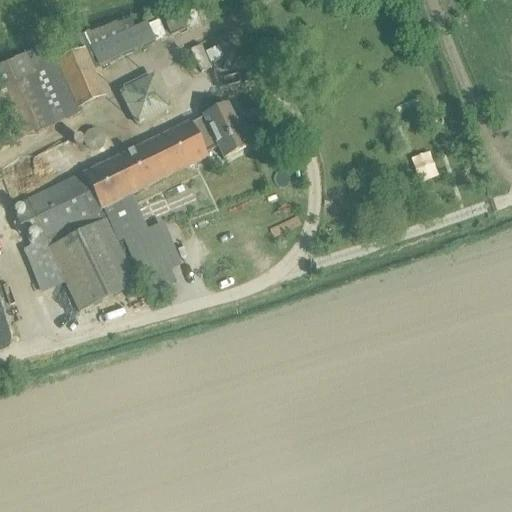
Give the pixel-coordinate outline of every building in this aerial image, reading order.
[(182,18),(165,24),(170,36),(186,30),(182,18)] [(91,69),(157,42),(148,22),(135,28),(130,19),(87,35),(48,43),(32,50),(32,51),(0,64),(0,142),(3,149),(37,131),(38,133),(79,113),(77,110),(104,97),(91,69)] [(204,55),(200,47),(189,53),(200,76),(212,70),(210,66),(204,55)] [(218,49),(204,55),(210,66),(223,60),(218,49)] [(171,113),(154,77),(119,94),(136,130),(171,113)] [(110,163),(10,212),(28,249),(45,241),(80,313),(137,286),(100,211),(102,210),(132,196),(208,158),(206,154),(217,149),(222,159),(250,146),(238,120),(235,121),(227,105),(202,118),(203,121),(192,126),(191,123),(110,163)] [(249,124),(262,118),(257,108),(244,115),(249,124)]
